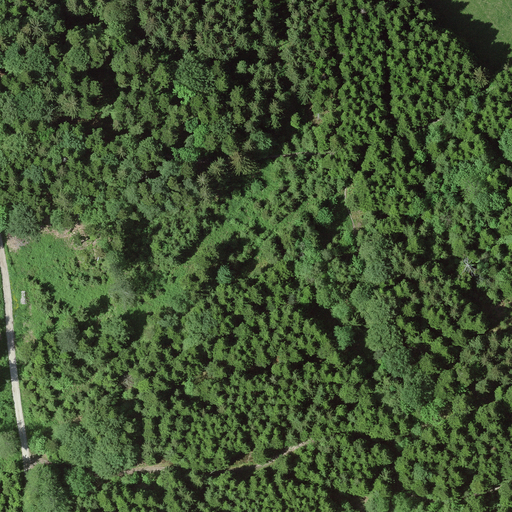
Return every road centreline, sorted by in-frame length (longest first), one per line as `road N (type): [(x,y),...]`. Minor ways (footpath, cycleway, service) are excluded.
road 1 (track): [(0,127),(40,122),(200,161),(347,152),(430,123),(486,89),(511,85)]
road 2 (track): [(0,243),(26,511)]
